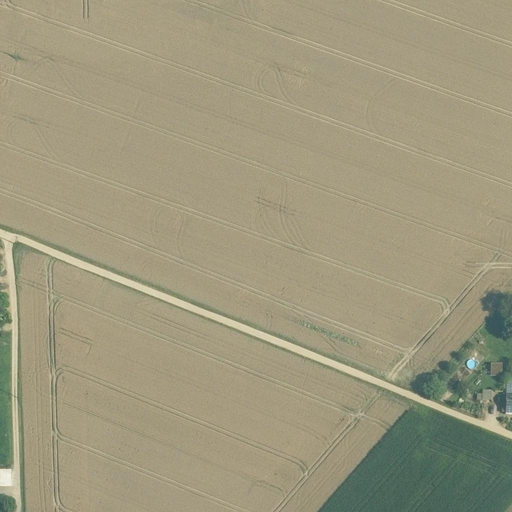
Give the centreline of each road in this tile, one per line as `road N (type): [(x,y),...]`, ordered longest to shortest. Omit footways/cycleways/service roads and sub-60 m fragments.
road 1 (track): [(511,434),(8,236)]
road 2 (track): [(17,511),(8,236)]
